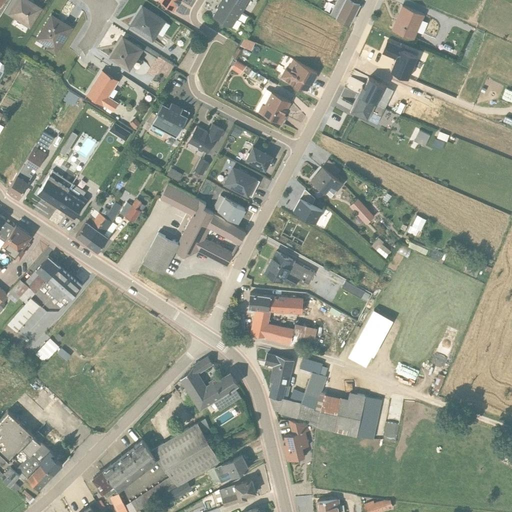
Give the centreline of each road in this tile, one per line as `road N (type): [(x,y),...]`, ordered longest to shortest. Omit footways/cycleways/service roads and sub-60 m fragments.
road 1 (residential): [(28,511),(204,330)]
road 2 (residential): [(204,330),(0,198)]
road 3 (residential): [(301,141),(204,330)]
road 4 (unclassified): [(234,351),(257,336),(410,386)]
road 5 (residential): [(301,141),(197,88),(192,66),(212,28)]
road 6 (residential): [(287,511),(258,388),(234,351)]
road 7 (residential): [(368,0),(301,141)]
